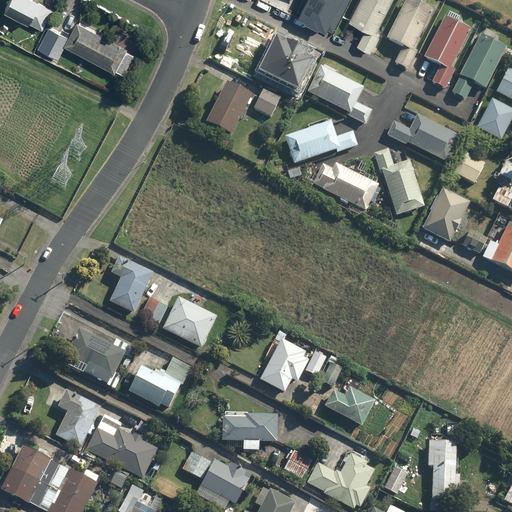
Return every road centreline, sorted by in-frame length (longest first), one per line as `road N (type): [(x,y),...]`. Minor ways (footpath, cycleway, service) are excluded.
road 1 (residential): [(0,363),(63,244),(151,115),(188,18)]
road 2 (residential): [(399,77),(247,0)]
